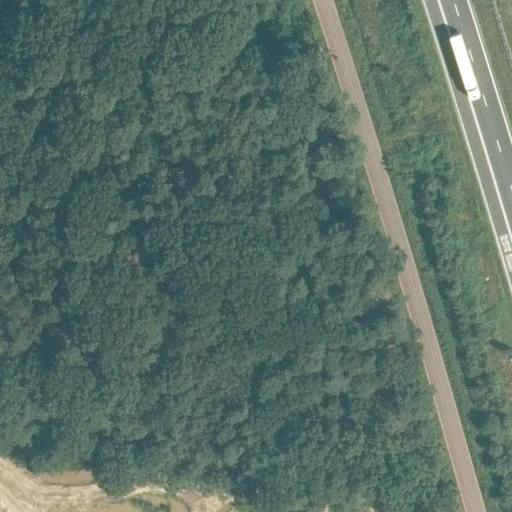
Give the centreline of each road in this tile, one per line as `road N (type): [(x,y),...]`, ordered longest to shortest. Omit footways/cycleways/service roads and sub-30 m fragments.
road 1 (unclassified): [(475,511),(322,0)]
road 2 (trunk): [(452,0),(511,196)]
